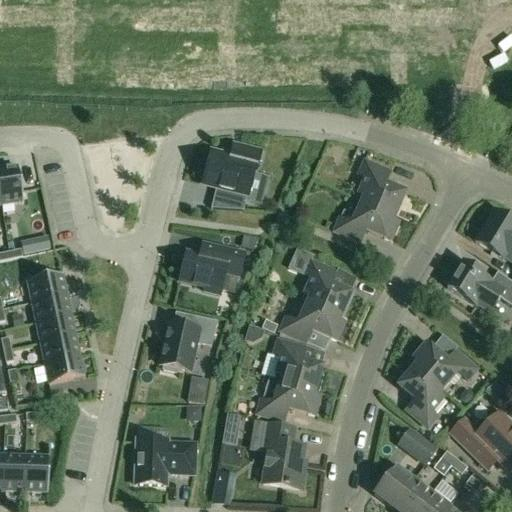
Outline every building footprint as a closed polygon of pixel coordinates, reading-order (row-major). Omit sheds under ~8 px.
[(233,0),(239,0),(238,12),(266,14),(267,2),(255,1),(255,0),(233,0)] [(421,8),(421,20),(448,22),(449,11),(473,12),(473,0),(433,0),(433,9),(421,8)] [(11,9),(9,21),(17,21),(18,9),(11,9)] [(18,9),(17,21),(25,22),(26,10),(18,9)] [(303,22),(303,34),(311,34),(311,22),(303,22)] [(425,36),(422,63),(432,64),(430,78),(471,84),(474,56),(447,52),(449,39),(425,36)] [(0,46),(0,75),(11,77),(14,48),(0,46)] [(14,48),(11,77),(32,80),(35,50),(14,48)] [(215,48),(215,87),(238,87),(238,48),(215,48)] [(238,48),(238,87),(259,87),(260,48),(238,48)] [(260,48),(259,87),(281,87),(281,49),(260,48)] [(281,49),(281,87),(302,88),(303,49),(281,49)] [(303,49),(302,88),(325,88),(325,49),(303,49)] [(211,156),(203,186),(216,190),(210,211),(243,214),(243,213),(254,173),(256,173),(260,156),(233,149),(230,161),(211,156)] [(363,199),(361,204),(394,219),(404,196),(384,187),(389,175),(364,164),(358,177),(365,180),(357,197),(363,199)] [(16,169),(0,171),(0,199),(1,208),(22,205),(16,169)] [(351,226),(339,221),(333,234),(359,245),(364,233),(389,244),(397,226),(392,224),(394,219),(361,204),(351,226)] [(474,245),(502,262),(503,261),(511,266),(511,226),(492,215),(474,245)] [(35,240),(38,253),(49,251),(46,237),(35,240)] [(244,257),(221,252),(202,247),(199,259),(185,256),(179,284),(203,290),(202,294),(219,298),(220,294),(224,277),(239,280),(244,257)] [(20,252),(9,255),(10,262),(22,260),(20,252)] [(294,252),(288,269),(299,273),(306,256),(294,252)] [(9,255),(0,256),(0,264),(10,262),(9,255)] [(301,302),(307,305),(340,319),(350,296),(330,287),(335,275),(310,264),(304,278),(311,280),(301,302)] [(490,284),(461,266),(455,275),(450,277),(446,283),(448,288),(446,291),(475,309),(476,308),(489,316),(498,301),(511,310),(511,286),(506,295),(490,285),(490,284)] [(62,278),(26,285),(31,306),(67,298),(62,278)] [(67,298),(31,306),(35,326),(71,319),(67,298)] [(297,326),(285,321),(279,334),(304,345),(310,333),(335,345),(343,326),(338,324),(340,319),(307,305),(297,326)] [(71,319),(35,326),(39,346),(75,339),(71,319)] [(189,331),(169,327),(159,368),(163,368),(162,372),(175,375),(176,372),(188,374),(195,345),(209,349),(215,325),(192,320),(189,331)] [(277,329),(265,323),(261,331),(273,337),(277,329)] [(75,339),(39,346),(44,367),(79,359),(75,339)] [(8,340),(0,342),(3,354),(11,352),(8,340)] [(281,379),(279,384),(314,394),(321,370),(300,364),(304,351),(277,343),(273,357),(280,359),(275,377),(281,379)] [(456,375),(466,383),(476,372),(455,354),(446,365),(425,346),(412,361),(417,365),(413,370),(441,393),(456,375)] [(11,352),(3,354),(5,366),(13,364),(11,352)] [(79,359),(44,367),(48,387),(84,379),(79,359)] [(397,389),(414,403),(405,413),(426,431),(436,420),(430,415),(442,401),(437,397),(441,393),(413,370),(397,389)] [(15,372),(7,374),(9,386),(17,384),(15,372)] [(318,401),(313,399),(314,394),(279,384),(273,407),(260,403),(256,417),(283,425),(286,412),(313,419),(318,401)] [(37,415),(25,416),(26,424),(38,423),(37,415)] [(511,434),(511,433),(511,431),(511,428),(499,415),(478,436),(464,422),(449,437),(487,475),(497,465),(507,475),(511,470),(511,434)] [(15,417),(3,419),(4,427),(16,425),(15,417)] [(227,418),(222,447),(232,448),(237,419),(227,418)] [(293,433),(255,427),(251,452),(267,454),(262,487),(300,493),(303,475),(299,474),(303,451),(291,449),(293,433)] [(419,439),(406,456),(423,469),(436,452),(419,439)] [(167,447),(167,444),(136,443),(135,488),(165,489),(166,477),(194,478),(195,448),(167,447)] [(440,462),(451,470),(456,462),(446,454),(440,462)] [(26,458),(4,458),(3,494),(24,495),(26,458)] [(48,459),(26,458),(24,495),(46,496),(48,459)] [(451,470),(462,478),(467,470),(456,462),(451,470)] [(394,469),(373,497),(391,511),(414,481),(413,481),(412,483),(394,469)] [(465,487),(476,495),(481,488),(470,479),(465,487)] [(391,511),(393,510),(395,511),(417,511),(431,495),(414,481),(391,511)] [(445,511),(449,508),(431,495),(417,511),(445,511)] [(213,507),(229,510),(231,498),(215,496),(213,507)]
